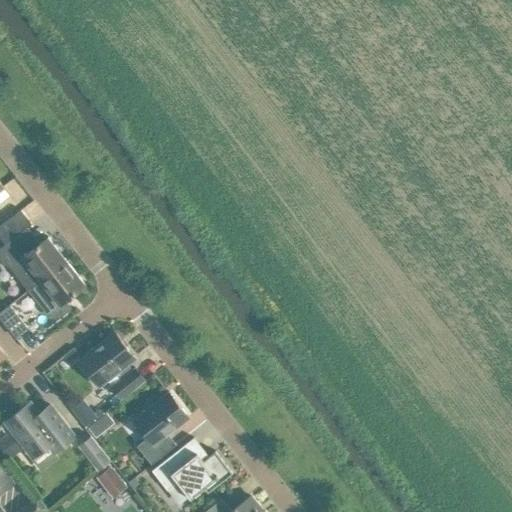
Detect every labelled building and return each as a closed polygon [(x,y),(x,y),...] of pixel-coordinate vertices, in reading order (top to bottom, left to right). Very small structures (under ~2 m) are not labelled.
[(25,196),(22,211),(36,213),(38,198),(25,196)] [(0,236),(6,244),(17,235),(32,223),(21,209),(0,225),(0,236)] [(17,235),(6,244),(0,248),(0,259),(5,265),(7,263),(29,290),(31,289),(30,288),(67,260),(48,236),(29,251),(17,235)] [(57,315),(68,307),(63,301),(85,284),(67,260),(30,288),(31,289),(51,315),(57,315)] [(0,316),(14,336),(27,326),(10,304),(0,312),(0,316)] [(133,369),(128,364),(136,358),(115,331),(79,359),(100,386),(116,373),(121,379),(112,386),(121,398),(145,379),(135,367),(133,369)] [(151,464),(161,456),(177,444),(168,433),(189,416),(169,391),(134,419),(147,437),(137,445),(151,464)] [(30,401),(5,421),(17,437),(33,457),(49,444),(55,452),(75,436),(63,420),(50,404),(49,405),(40,412),(39,412),(30,401)] [(97,420),(88,427),(95,436),(104,429),(97,420)] [(98,469),(109,460),(91,437),(80,446),(98,469)] [(203,460),(189,442),(195,438),(194,437),(152,470),(177,502),(188,494),(191,498),(204,487),(208,492),(233,472),(216,450),(203,460)] [(126,444),(111,457),(128,477),(143,464),(126,444)] [(0,492),(14,482),(0,464),(0,492)] [(111,465),(97,476),(113,497),(128,485),(111,465)] [(262,511),(260,511),(258,508),(259,507),(251,495),(231,511),(221,498),(203,511),(263,511),(262,511)] [(43,511),(47,509),(37,496),(17,511),(43,511)] [(176,511),(170,501),(155,511),(176,511)]
